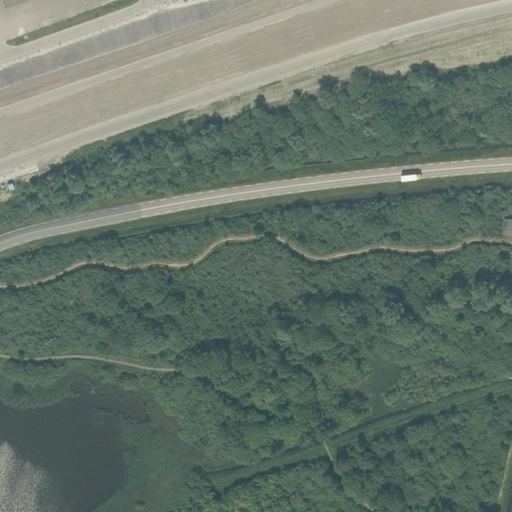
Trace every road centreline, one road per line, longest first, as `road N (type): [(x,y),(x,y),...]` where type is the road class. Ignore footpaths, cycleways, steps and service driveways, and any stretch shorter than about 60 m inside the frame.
road 1 (unclassified): [(0,166),(361,42),(511,2)]
road 2 (primary): [(511,164),(394,170),(153,205),(0,243)]
road 3 (unclassified): [(0,58),(150,0)]
